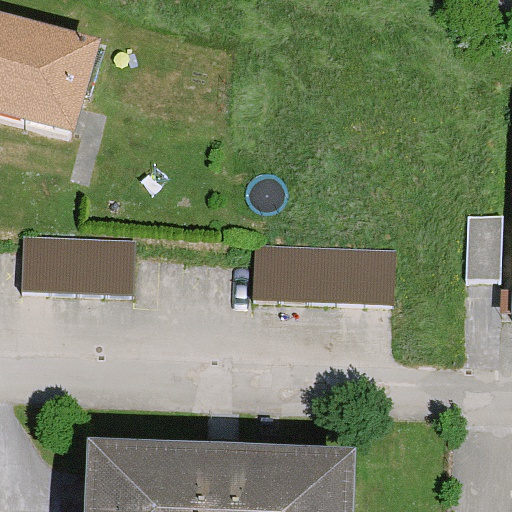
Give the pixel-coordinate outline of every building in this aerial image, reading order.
[(0,127),(72,146),(96,58),(0,32),(0,127)] [(501,219),(468,219),(468,284),(501,284),(501,219)] [(134,245),(23,244),(23,298),(134,298),(134,245)] [(394,253),(253,251),(252,306),(393,308),(394,253)] [(87,511),(350,511),(352,470),(90,461),(87,511)]
